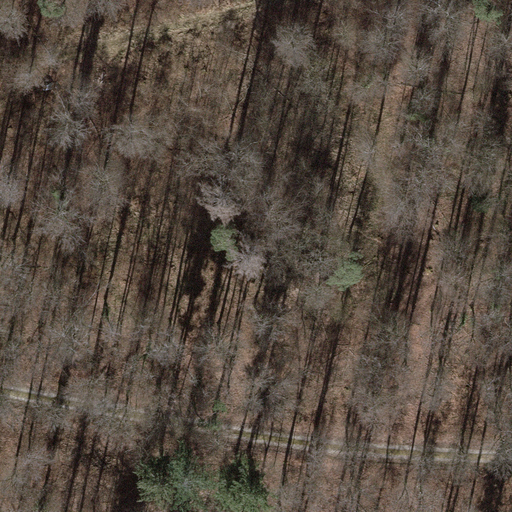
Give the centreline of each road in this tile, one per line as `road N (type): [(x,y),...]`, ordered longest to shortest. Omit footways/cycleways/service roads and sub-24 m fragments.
road 1 (track): [(0,389),(348,443),(511,453)]
road 2 (track): [(0,61),(52,57),(273,0)]
